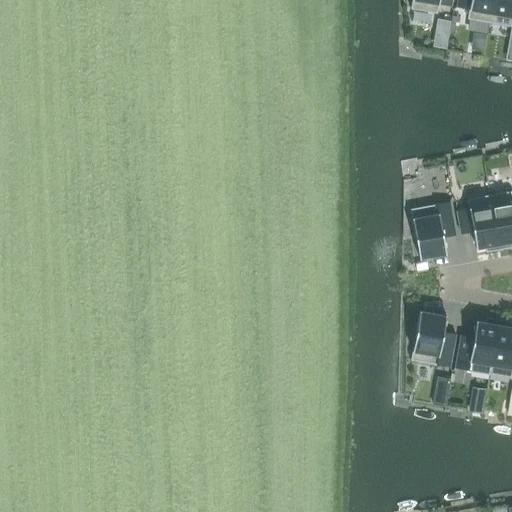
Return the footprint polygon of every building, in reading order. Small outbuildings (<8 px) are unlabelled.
[(411,0),(410,8),(437,13),(439,3),(451,5),(451,0),(411,0)] [(489,22),(492,0),(457,0),(456,6),(468,9),(467,18),(489,22)] [(511,0),(492,0),(489,22),(511,26),(511,20),(511,0)] [(449,21),(438,19),(436,26),(448,28),(449,21)] [(511,194),(511,190),(489,194),(498,248),(511,246),(510,241),(511,241),(511,194)] [(498,248),(489,194),(467,198),(469,208),(456,210),(461,233),(473,231),(476,247),(486,246),(486,250),(498,248)] [(449,201),(410,208),(419,258),(446,253),(443,237),(455,234),(449,201)] [(449,366),(455,333),(443,331),(446,315),(419,310),(410,359),(449,366)] [(489,373),(499,320),(486,317),(486,322),(476,320),(473,336),(461,334),(455,367),(489,373)] [(511,326),(510,326),(511,322),(499,320),(489,373),(511,377),(511,372),(511,326)]
